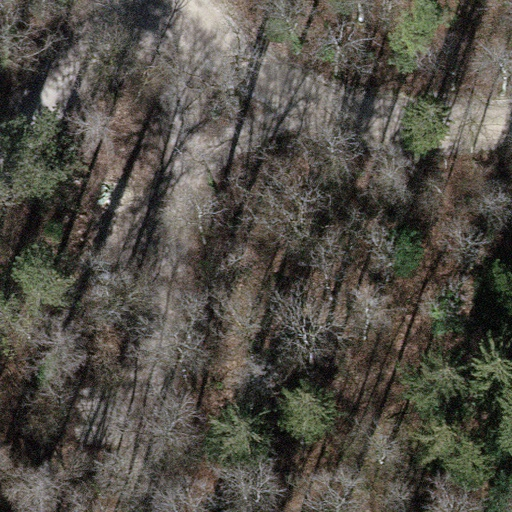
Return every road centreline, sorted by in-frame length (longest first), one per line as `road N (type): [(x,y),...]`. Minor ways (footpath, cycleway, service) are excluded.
road 1 (track): [(161,0),(157,511)]
road 2 (track): [(511,115),(304,111),(184,0)]
road 3 (track): [(143,0),(0,176)]
road 4 (track): [(304,111),(221,142),(165,215)]
